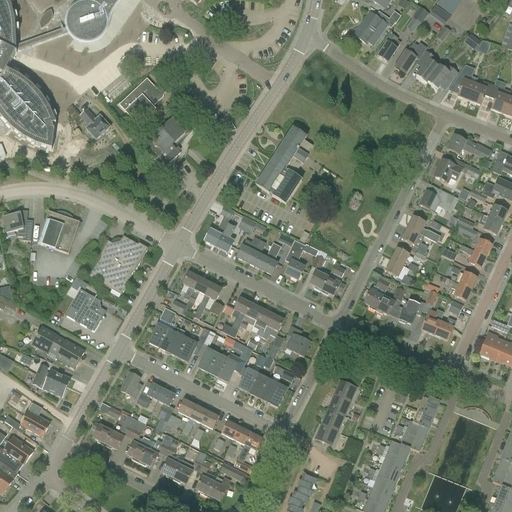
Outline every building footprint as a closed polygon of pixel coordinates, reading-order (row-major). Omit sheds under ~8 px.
[(16,51),(69,32),(67,27),(16,46),(15,23),(11,9),(7,0),(0,0),(0,117),(1,119),(11,130),(23,139),(37,146),(52,151),(54,130),(53,130),(52,125),(56,125),(50,110),(42,97),(31,86),(20,77),(7,71),(15,54),(16,53),(16,51)] [(392,0),(371,0),(386,10),(392,0)] [(441,0),(437,6),(452,16),(463,0),(441,0)] [(415,18),(418,9),(410,7),(407,15),(415,18)] [(53,17),(51,11),(48,12),(45,14),(43,16),(41,19),(40,22),(39,25),(41,31),(44,29),(46,27),(49,25),(51,22),(52,20),(53,17)] [(450,19),(442,12),(435,21),(444,27),(450,19)] [(381,14),(377,19),(370,14),(354,37),(366,46),(367,44),(373,48),(388,27),(391,29),(394,24),(395,25),(401,18),(394,13),(389,20),(381,14)] [(413,18),(406,28),(413,34),(421,23),(413,18)] [(511,25),(509,25),(501,48),(511,52),(511,25)] [(442,43),(450,32),(444,27),(436,38),(442,43)] [(378,57),(388,64),(400,44),(396,41),(397,40),(390,35),(384,45),(385,46),(378,57)] [(471,36),(464,44),(474,51),(481,43),(471,36)] [(73,66),(75,65),(81,59),(68,42),(60,49),(73,66)] [(478,49),(488,52),(490,46),(489,45),(482,43),(478,49)] [(406,52),(395,69),(405,75),(416,58),(411,56),(415,50),(410,47),(407,52),(406,52)] [(427,83),(438,68),(432,64),(435,60),(426,53),(419,63),(423,66),(416,76),(426,84),(427,83)] [(77,65),(83,73),(90,69),(84,60),(77,65)] [(438,68),(427,83),(437,91),(445,81),(450,85),(458,75),(449,68),(446,72),(439,67),(438,68)] [(474,85),(469,83),(471,78),(460,74),(452,85),(461,88),(457,98),(468,102),(474,85)] [(71,95),(80,88),(68,75),(56,86),(53,89),(65,101),(67,98),(68,99),(71,95)] [(124,112),(137,127),(155,110),(153,107),(163,98),(146,80),(119,106),(124,112)] [(474,85),(468,102),(480,107),(484,96),(489,98),(493,87),(483,83),(481,88),(474,85)] [(491,111),(501,115),(508,98),(510,93),(493,87),(489,98),(495,100),(491,111)] [(511,99),(508,98),(501,115),(511,119),(511,99)] [(102,140),(112,129),(91,110),(80,121),(102,140)] [(171,120),(145,145),(167,167),(181,154),(172,145),(190,128),(184,122),(179,127),(171,120)] [(305,156),(310,148),(303,143),(306,138),(292,130),(255,186),(285,206),(301,182),(292,176),(300,164),(302,166),(307,158),(305,156)] [(466,142),(465,143),(454,137),(447,150),(459,156),(462,150),(472,155),(471,156),(486,163),(492,152),(476,145),(475,146),(466,142)] [(511,160),(509,159),(505,166),(496,162),(492,173),(501,177),(503,172),(511,176),(511,160)] [(442,161),(434,178),(447,185),(449,185),(450,186),(451,186),(452,186),(454,185),(455,184),(455,183),(456,182),(460,174),(461,171),(448,164),(442,161)] [(462,173),(477,181),(481,173),(466,166),(462,173)] [(487,184),(482,195),(493,200),(495,195),(511,202),(511,187),(505,184),(505,183),(499,180),(496,188),(487,184)] [(459,199),(466,203),(471,193),(463,189),(459,199)] [(451,214),(458,200),(439,191),(437,191),(434,196),(426,192),(419,206),(434,214),(437,208),(451,214)] [(493,201),(493,200),(482,195),(474,191),(474,192),(473,191),(470,198),(485,204),(487,198),(493,201)] [(156,198),(152,211),(161,214),(164,200),(156,198)] [(489,212),(487,218),(502,225),(507,213),(494,207),(491,213),(489,212)] [(218,229),(224,232),(228,224),(230,221),(231,221),(235,213),(224,208),(220,216),(224,218),(218,229)] [(33,222),(27,221),(28,213),(20,212),(20,214),(4,217),(7,234),(18,232),(18,238),(23,238),(23,242),(31,242),(33,222)] [(62,214),(58,214),(57,216),(48,212),(37,244),(68,255),(79,223),(70,220),(70,218),(67,216),(62,214)] [(502,225),(487,218),(483,216),(479,225),(485,228),(483,231),(496,237),(502,225)] [(244,232),(250,221),(243,218),(238,229),(244,232)] [(427,232),(423,230),(426,224),(413,218),(408,230),(424,238),(436,245),(440,238),(427,231),(427,232)] [(475,226),(460,219),(457,226),(466,230),(472,232),(472,231),(475,226)] [(257,225),(250,221),(244,232),(251,236),(254,230),(261,233),(264,228),(257,224),(257,225)] [(432,222),(429,228),(439,233),(442,227),(432,222)] [(222,237),(216,249),(228,255),(234,243),(232,243),(233,240),(230,239),(235,228),(228,224),(224,232),(222,237)] [(424,238),(408,230),(402,241),(418,250),(416,254),(425,259),(428,254),(425,253),(428,248),(421,245),(424,238)] [(477,233),(472,231),(472,232),(466,230),(463,235),(474,240),(477,233)] [(204,243),(216,249),(222,237),(210,232),(204,243)] [(104,287),(130,242),(123,238),(120,243),(112,245),(107,242),(98,258),(100,259),(90,275),(102,283),(101,285),(104,287)] [(254,239),(248,251),(242,248),(237,259),(248,265),(260,242),(254,239)] [(474,253),(486,259),(492,247),(479,241),(474,253)] [(130,242),(104,287),(108,289),(121,297),(126,287),(125,286),(133,273),(134,273),(148,250),(138,245),(137,246),(130,242)] [(260,242),(248,265),(260,271),(266,260),(260,257),(266,245),(260,242)] [(304,269),(297,265),(305,248),(294,242),(285,262),(290,265),(285,276),(298,282),(304,269)] [(281,249),(273,245),(266,260),(260,271),(272,277),(277,265),(276,265),(277,263),(274,262),(281,249)] [(486,259),(474,253),(462,247),(460,252),(467,255),(472,258),(469,265),(481,270),(486,259)] [(391,262),(403,268),(409,256),(397,250),(391,262)] [(457,256),(444,250),(441,257),(453,263),(457,256)] [(317,257),(311,268),(319,272),(325,261),(324,261),(326,257),(319,254),(317,257)] [(416,254),(413,260),(422,264),(425,259),(416,254)] [(403,268),(391,262),(385,273),(398,279),(403,268)] [(335,264),(329,277),(321,294),(327,297),(329,295),(334,298),(336,293),(341,295),(345,287),(341,284),(340,285),(334,282),(335,280),(333,279),(334,276),(342,280),(346,272),(339,269),(340,266),(335,264)] [(418,269),(410,265),(407,270),(415,274),(418,269)] [(458,276),(460,272),(452,268),(450,273),(458,276)] [(314,290),(321,294),(329,277),(323,274),(322,276),(316,273),(310,285),(315,288),(314,290)] [(183,286),(188,289),(183,299),(188,302),(200,279),(189,274),(183,286)] [(464,274),(459,286),(471,292),(477,280),(464,274)] [(412,281),(404,276),(401,282),(409,286),(412,281)] [(459,286),(443,278),(441,283),(444,284),(444,286),(456,292),(454,298),(466,303),(471,292),(459,286)] [(200,279),(188,302),(194,305),(199,294),(204,297),(211,285),(200,279)] [(389,285),(380,280),(375,288),(385,293),(389,285)] [(204,297),(194,319),(199,321),(210,300),(216,303),(222,290),(211,285),(204,297)] [(376,311),(389,317),(394,306),(399,308),(406,290),(398,287),(397,290),(396,290),(394,295),(392,294),(389,301),(383,298),(376,311)] [(0,296),(14,304),(10,288),(0,289),(0,296)] [(89,296),(80,291),(65,317),(94,333),(98,325),(99,326),(106,313),(98,308),(101,302),(89,296)] [(376,311),(383,298),(371,292),(364,304),(376,311)] [(430,293),(425,305),(432,308),(437,295),(430,293)] [(0,310),(3,312),(8,303),(0,297),(0,310)] [(234,312),(239,314),(231,330),(228,337),(234,340),(251,305),(240,300),(234,312)] [(175,301),(170,310),(181,316),(182,316),(185,318),(188,313),(184,311),(186,307),(175,301)] [(408,302),(405,310),(403,310),(398,323),(405,325),(405,324),(412,326),(416,316),(421,317),(425,306),(415,302),(414,304),(408,302)] [(450,307),(461,312),(463,307),(452,302),(450,307)] [(218,318),(223,308),(214,304),(209,314),(218,318)] [(234,340),(235,340),(239,331),(240,329),(245,331),(248,325),(253,328),(262,311),(251,305),(234,340)] [(461,312),(450,307),(447,313),(458,318),(461,312)] [(160,321),(158,326),(148,345),(158,350),(168,331),(167,331),(176,315),(165,310),(160,321)] [(262,311),(253,328),(259,330),(256,336),(261,339),(273,316),(262,311)] [(430,312),(427,318),(421,332),(434,337),(440,323),(444,314),(437,311),(436,315),(430,312)] [(269,336),(275,339),(284,322),(273,316),(261,339),(266,342),(269,336)] [(440,323),(434,337),(448,343),(453,329),(455,323),(448,320),(446,326),(440,323)] [(493,322),(491,328),(507,335),(509,328),(493,322)] [(180,331),(168,355),(178,360),(187,341),(182,338),(185,333),(183,332),(186,326),(183,325),(180,331)] [(168,331),(158,350),(168,355),(180,331),(175,328),(175,327),(172,326),(169,332),(168,331)] [(52,356),(61,340),(57,338),(58,337),(42,328),(32,346),(48,355),(48,354),(52,356)] [(287,337),(292,339),(286,350),(304,359),(311,345),(299,339),(302,334),(296,331),(296,330),(291,328),(287,337)] [(203,346),(203,345),(209,333),(203,330),(197,342),(197,343),(198,344),(203,346)] [(215,336),(209,333),(203,345),(209,348),(215,336)] [(497,340),(498,339),(488,335),(480,356),(496,362),(504,343),(497,340)] [(228,339),(225,345),(233,349),(236,343),(228,339)] [(61,340),(52,356),(56,358),(56,359),(75,370),(85,353),(66,342),(65,343),(61,340)] [(178,360),(187,364),(197,346),(187,341),(178,360)] [(510,346),(504,343),(496,362),(511,369),(511,368),(511,344),(510,346)] [(272,346),(266,358),(271,360),(273,361),(279,350),(272,346)] [(198,370),(208,375),(217,356),(208,351),(198,370)] [(0,365),(10,372),(15,363),(1,355),(0,356),(0,365)] [(33,361),(22,356),(19,355),(16,361),(19,362),(19,363),(30,368),(33,361)] [(217,356),(208,375),(218,380),(227,361),(217,356)] [(218,380),(228,385),(233,373),(240,376),(248,359),(242,356),(237,366),(227,361),(218,380)] [(261,368),(265,359),(258,356),(254,365),(261,368)] [(267,359),(263,367),(270,370),(273,362),(267,359)] [(51,371),(50,375),(46,373),(47,369),(40,366),(36,376),(66,390),(71,380),(51,371)] [(281,378),(284,371),(277,368),(274,374),(281,378)] [(248,395),(258,376),(248,371),(239,390),(248,395)] [(284,371),(281,378),(281,379),(291,384),(294,376),(284,371)] [(142,387),(137,385),(140,380),(129,375),(120,392),(135,400),(142,387)] [(66,390),(36,376),(32,386),(39,389),(41,385),(45,387),(43,390),(62,399),(66,390)] [(268,381),(258,376),(248,395),(258,400),(268,381)] [(277,386),(268,381),(258,400),(268,404),(277,386)] [(334,397),(350,404),(356,389),(340,382),(334,397)] [(152,386),(147,397),(142,395),(137,404),(147,410),(151,402),(149,401),(150,399),(158,403),(163,392),(152,386)] [(287,391),(277,386),(268,404),(278,409),(287,391)] [(400,390),(395,402),(403,405),(408,393),(400,390)] [(9,403),(18,407),(23,395),(14,392),(9,403)] [(158,403),(163,406),(157,419),(167,424),(166,427),(171,417),(171,416),(174,410),(169,408),(175,397),(163,392),(158,403)] [(350,404),(334,397),(327,411),(344,418),(350,404)] [(423,399),(419,409),(435,415),(439,406),(423,399)] [(190,420),(196,408),(184,402),(178,414),(190,420)] [(121,414),(102,405),(99,411),(107,415),(106,416),(114,420),(111,428),(114,429),(121,414)] [(196,408),(190,420),(201,426),(207,413),(196,408)] [(435,415),(419,409),(415,419),(431,425),(435,415)] [(327,411),(321,426),(337,433),(344,418),(327,411)] [(34,424),(46,431),(50,424),(28,412),(24,419),(34,424)] [(219,419),(207,413),(201,426),(213,431),(219,419)] [(111,433),(105,446),(117,452),(124,437),(129,440),(138,422),(128,417),(118,436),(111,433)] [(171,417),(166,427),(164,432),(169,435),(172,429),(176,432),(181,422),(171,417)] [(24,419),(20,427),(42,439),(46,431),(34,424),(24,419)] [(410,423),(408,427),(427,435),(431,425),(415,419),(413,424),(410,423)] [(129,440),(134,442),(127,457),(139,463),(145,450),(139,447),(142,441),(139,439),(145,426),(138,422),(129,440)] [(111,433),(99,427),(100,426),(95,423),(91,431),(96,434),(93,440),(105,446),(111,433)] [(186,424),(181,434),(188,437),(193,427),(186,424)] [(233,441),(239,429),(228,424),(222,436),(233,441)] [(337,433),(321,426),(315,440),(331,447),(337,433)] [(404,429),(398,427),(394,435),(401,437),(404,429)] [(408,427),(404,437),(423,445),(427,435),(408,427)] [(251,435),(239,429),(233,441),(244,447),(251,435)] [(198,430),(193,440),(190,446),(199,450),(199,443),(204,433),(198,430)] [(217,433),(206,454),(217,459),(225,443),(219,440),(221,436),(217,433)] [(0,434),(0,463),(16,475),(23,466),(3,452),(3,451),(0,449),(0,446),(5,438),(0,434)] [(244,447),(234,468),(249,476),(253,469),(243,464),(250,450),(256,453),(262,441),(251,435),(244,447)] [(158,455),(163,457),(169,446),(172,440),(165,436),(161,444),(157,442),(152,453),(145,450),(139,463),(151,469),(158,455)] [(423,445),(404,437),(400,446),(410,451),(419,454),(423,445)] [(3,451),(3,452),(23,466),(24,466),(33,453),(12,438),(3,451)] [(389,449),(388,452),(406,460),(410,451),(400,446),(392,442),(389,449)] [(163,457),(168,460),(161,474),(173,480),(182,462),(172,457),(176,449),(169,446),(163,457)] [(236,449),(230,446),(225,456),(226,457),(223,462),(225,463),(228,458),(231,459),(236,449)] [(383,462),(402,470),(406,460),(388,452),(384,460),(383,462)] [(193,467),(182,462),(173,480),(185,486),(193,471),(198,474),(204,462),(207,457),(200,453),(193,467)] [(511,458),(504,455),(500,465),(511,469),(511,458)] [(204,462),(198,474),(205,477),(211,465),(204,462)] [(311,476),(315,468),(301,462),(298,470),(311,476)] [(402,470),(383,462),(379,472),(398,480),(402,470)] [(0,471),(12,480),(16,475),(0,463),(0,471)] [(223,476),(224,475),(242,484),(246,476),(224,465),(219,474),(223,476)] [(511,469),(500,465),(496,474),(511,480),(511,469)] [(312,477),(298,470),(295,477),(308,484),(312,477)] [(0,491),(4,494),(13,481),(12,480),(0,471),(0,491)] [(375,483),(394,490),(398,480),(379,472),(377,478),(375,483)] [(511,489),(511,480),(496,474),(492,484),(501,488),(511,491),(511,489)] [(209,480),(208,481),(202,478),(195,491),(208,497),(215,483),(209,480)] [(215,483),(208,497),(220,503),(230,482),(224,479),(223,482),(217,479),(215,483)] [(309,485),(295,479),(292,485),(306,491),(309,485)] [(394,490),(375,483),(371,493),(390,501),(394,490)] [(303,491),(290,484),(288,490),(287,490),(300,497),(303,491)] [(511,491),(501,488),(497,498),(511,503),(511,491)] [(301,498),(287,491),(284,497),(298,504),(301,498)] [(367,495),(360,493),(357,502),(363,504),(367,495)] [(390,501),(371,493),(367,503),(386,511),(390,501)] [(511,511),(511,503),(497,498),(493,508),(503,511),(511,511)] [(294,511),(298,506),(284,499),(280,506),(291,511),(294,511)] [(385,511),(386,511),(367,503),(363,511),(385,511)]
